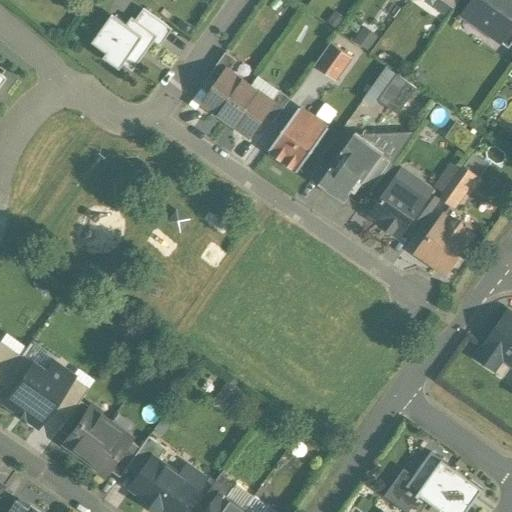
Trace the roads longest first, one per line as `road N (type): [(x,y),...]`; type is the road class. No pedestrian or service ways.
road 1 (residential): [(421,293),(159,121)]
road 2 (residential): [(507,262),(411,396)]
road 3 (residential): [(245,0),(159,121)]
road 4 (residential): [(411,396),(322,511)]
road 5 (residential): [(411,396),(511,467)]
